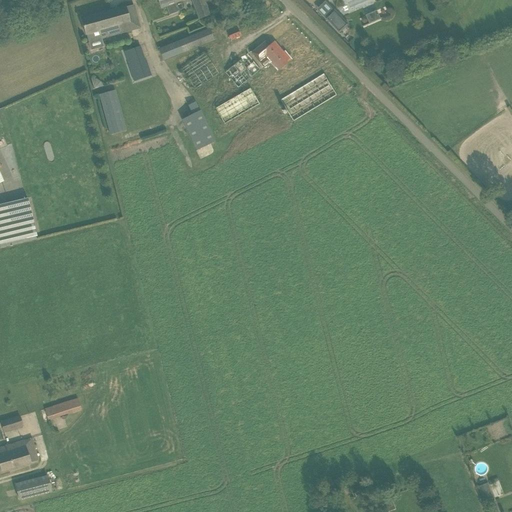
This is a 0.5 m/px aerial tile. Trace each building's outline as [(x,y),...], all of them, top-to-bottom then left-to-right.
[(165,6),(169,15),(177,12),(173,3),(181,0),(158,0),(161,8),(165,6)] [(191,0),(199,20),(210,16),(203,0),(191,0)] [(86,34),(88,41),(99,38),(139,27),(133,5),(81,19),(85,34),(86,34)] [(334,10),(325,19),(340,34),(349,25),(334,10)] [(371,23),(382,19),(378,10),(367,15),(371,23)] [(158,49),(163,61),(214,41),(209,29),(158,49)] [(264,43),(252,53),(255,58),(259,62),(266,57),(270,62),(277,71),(281,67),(289,61),(274,42),(268,47),(264,43)] [(134,82),(151,75),(146,59),(145,59),(141,47),(124,52),(134,82)] [(247,54),(229,67),(242,84),(260,71),(247,54)] [(186,66),(189,82),(207,78),(204,62),(186,66)] [(337,93),(326,76),(286,102),(297,119),(337,93)] [(252,89),(215,106),(223,123),(260,105),(252,89)] [(98,95),(109,135),(126,130),(115,90),(98,95)] [(196,151),(215,142),(203,115),(202,115),(196,102),(188,106),(193,115),(181,120),(196,151)] [(0,244),(36,237),(27,198),(0,205),(0,244)] [(44,409),(48,420),(81,410),(78,399),(44,409)] [(0,423),(3,432),(23,426),(20,417),(6,421),(0,423)] [(0,456),(0,468),(1,472),(38,461),(32,439),(0,448),(0,452),(1,456),(0,456)] [(15,484),(19,500),(51,491),(47,476),(15,484)] [(488,483),(478,487),(481,495),(491,491),(488,483)] [(380,504),(376,505),(378,508),(379,511),(381,511),(383,510),(383,509),(386,508),(386,509),(386,511),(387,511),(395,509),(391,497),(380,501),(380,503),(380,504)]
